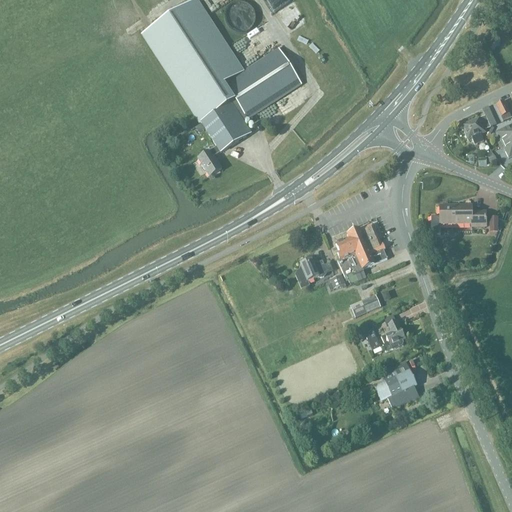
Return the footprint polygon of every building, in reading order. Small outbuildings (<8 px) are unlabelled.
[(196,0),(143,34),(195,115),(219,100),(225,109),(236,102),(225,84),(244,72),(197,0),(196,0)] [(236,102),(248,120),(303,85),(280,49),(225,84),(236,102)] [(248,120),(236,102),(225,109),(219,100),(195,115),(217,148),(221,154),(252,134),(244,122),(248,120)] [(496,106),(501,118),(510,114),(504,102),(496,106)] [(510,114),(501,118),(504,123),(511,119),(510,114)] [(462,126),(468,142),(473,140),(475,146),(484,142),(482,135),(486,133),(485,131),(491,129),(486,117),(481,120),(481,119),(462,126)] [(498,143),(500,147),(511,140),(511,126),(497,133),(501,142),(498,143)] [(511,140),(500,147),(501,150),(505,148),(509,159),(511,157),(511,140)] [(215,158),(221,154),(217,148),(198,160),(210,178),(223,170),(215,158)] [(440,207),(440,219),(431,219),(431,237),(441,237),(440,226),(473,225),(473,228),(486,228),(486,213),(472,213),(472,207),(440,207)] [(490,233),(499,233),(499,218),(490,218),(490,233)] [(349,278),(353,286),(360,282),(358,277),(366,273),(365,270),(389,260),(385,252),(387,251),(385,246),(383,247),(374,227),(363,232),(362,230),(349,236),(351,239),(344,243),(343,240),(340,242),(341,244),(338,246),(341,254),(340,254),(343,261),(340,263),(348,278),(349,278)] [(321,269),(319,270),(315,261),(303,265),(304,267),(302,270),(300,271),(299,275),(304,290),(313,287),(311,282),(321,278),(322,280),(324,280),(327,279),(329,276),(328,275),(335,272),(332,265),(327,267),(326,263),(319,265),(321,269)] [(335,286),(331,288),(333,292),(348,286),(344,276),(333,281),(335,286)] [(275,299),(279,308),(291,302),(287,293),(275,299)] [(355,319),(382,308),(376,296),(350,307),(355,319)] [(396,323),(388,326),(392,334),(381,339),(385,346),(383,347),(386,354),(392,351),(393,351),(402,347),(403,344),(402,341),(405,340),(400,330),(399,330),(396,323)] [(380,349),(371,327),(363,331),(373,353),(380,349)] [(381,404),(388,401),(392,411),(419,399),(414,389),(417,388),(405,363),(380,375),(384,383),(374,388),(381,404)] [(406,433),(446,422),(444,414),(404,425),(406,433)]
